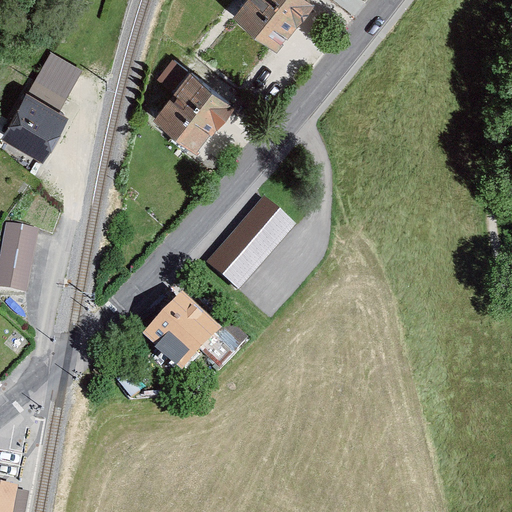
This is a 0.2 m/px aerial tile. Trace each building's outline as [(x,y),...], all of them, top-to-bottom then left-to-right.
[(280,53),(317,7),(309,0),(250,0),(236,18),(280,53)] [(185,151),(228,103),(187,66),(143,114),(185,151)] [(0,124),(0,140),(37,160),(61,115),(18,92),(0,124)] [(227,306),(270,256),(233,224),(190,275),(227,306)] [(0,292),(24,297),(35,234),(1,229),(0,235),(0,292)] [(130,340),(169,376),(208,334),(169,297),(130,340)] [(0,511),(13,511),(18,483),(0,480),(0,511)]
